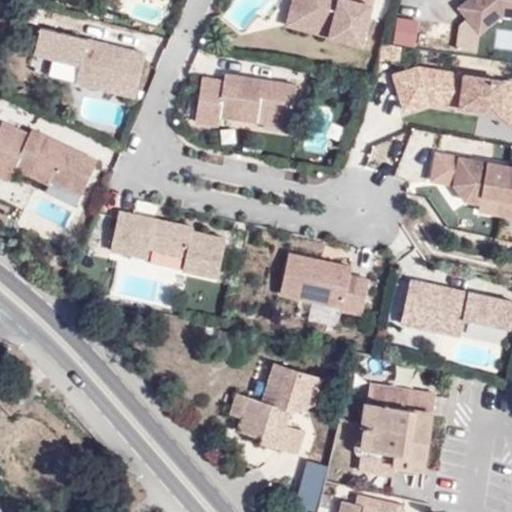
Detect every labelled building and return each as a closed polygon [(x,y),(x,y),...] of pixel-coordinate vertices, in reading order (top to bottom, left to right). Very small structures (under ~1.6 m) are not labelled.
[(290,0),(284,23),(327,35),(331,19),(299,10),(301,0),(290,0)] [(331,19),(327,35),(359,44),(371,0),(301,0),(299,10),(331,19)] [(511,0),(463,0),(458,5),(478,31),(502,14),(511,14),(511,0)] [(391,41),(414,46),(419,19),(396,15),(391,41)] [(76,81),(135,96),(146,52),(101,40),(98,48),(86,44),(88,37),(41,25),(35,51),(80,63),(76,81)] [(86,44),(98,48),(101,40),(88,37),(86,44)] [(396,86),(425,78),(427,67),(416,65),(391,72),(396,86)] [(427,100),(477,109),(478,101),(495,103),(511,113),(511,81),(510,80),(427,67),(425,78),(396,86),(402,106),(427,100)] [(200,74),(192,119),(215,122),(217,113),(265,122),(266,114),(288,118),(294,83),(223,71),(222,78),(200,74)] [(477,109),(494,112),(511,123),(511,113),(495,103),(478,101),(477,109)] [(266,114),(265,122),(287,125),(288,118),(266,114)] [(3,119),(0,126),(0,173),(10,178),(16,166),(49,182),(52,177),(82,192),(98,159),(68,145),(65,151),(54,146),(57,139),(33,128),(31,133),(3,119)] [(57,139),(54,146),(65,151),(68,145),(57,139)] [(462,199),(476,202),(475,209),(511,216),(511,166),(456,156),(451,184),(462,199)] [(108,250),(216,276),(227,233),(119,207),(108,250)] [(278,292),(340,305),(339,308),(360,312),(367,278),(348,274),(349,265),(328,260),(327,266),(321,264),(322,259),(287,251),(278,292)] [(399,324),(458,336),(462,319),(509,328),(511,311),(511,300),(466,292),(464,299),(452,297),(453,289),(408,280),(399,324)] [(452,297),(464,299),(466,292),(453,289),(452,297)] [(300,389),(305,374),(273,364),(266,388),(261,402),(235,393),(228,413),(240,417),(236,431),(260,439),(258,444),(297,455),(304,433),(285,427),(290,413),(312,406),(314,402),(316,394),(300,389)] [(321,379),(305,374),(300,389),(316,394),(321,379)] [(426,412),(429,394),(369,385),(367,403),(364,404),(359,427),(363,427),(360,449),(394,454),(405,456),(402,474),(421,477),(432,413),(426,412)] [(435,395),(429,394),(426,412),(432,413),(435,395)] [(345,438),(328,448),(338,464),(355,453),(345,438)] [(394,454),(360,449),(357,470),(390,475),(394,454)] [(306,458),(293,504),(314,510),(326,464),(306,458)] [(392,511),(394,508),(394,506),(358,499),(357,504),(343,502),(340,511),(392,511)]
